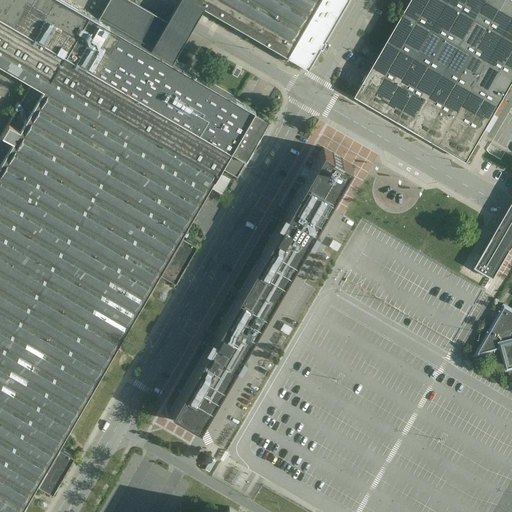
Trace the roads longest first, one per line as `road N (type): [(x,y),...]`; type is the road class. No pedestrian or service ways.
road 1 (unclassified): [(311,96),(115,431)]
road 2 (unclassified): [(311,96),(146,0)]
road 3 (unclassified): [(476,191),(311,96)]
road 4 (unclassified): [(260,511),(115,431)]
